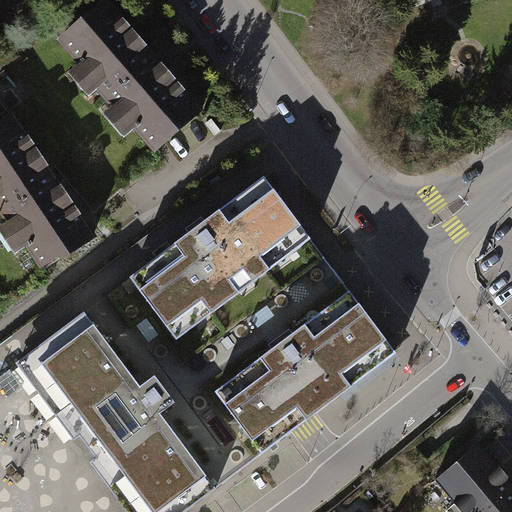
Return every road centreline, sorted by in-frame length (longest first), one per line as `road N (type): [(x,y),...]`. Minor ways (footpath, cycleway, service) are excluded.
road 1 (residential): [(213,0),(399,248)]
road 2 (residential): [(479,356),(290,511)]
road 3 (residential): [(399,248),(511,167)]
road 4 (residential): [(399,248),(479,356)]
